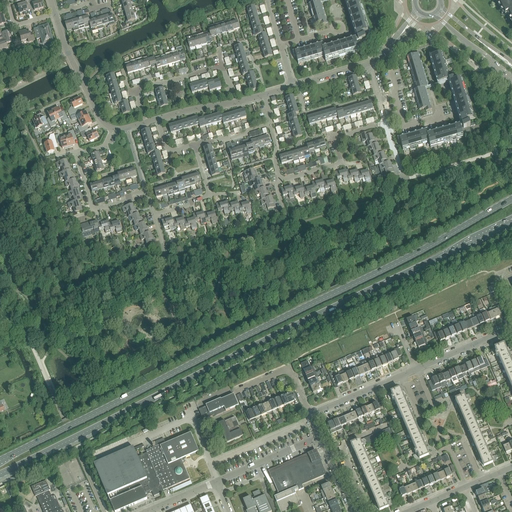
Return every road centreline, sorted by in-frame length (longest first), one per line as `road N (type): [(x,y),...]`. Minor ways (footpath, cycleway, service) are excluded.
road 1 (secondary): [(511,200),(0,460)]
road 2 (secondary): [(0,473),(511,222)]
road 3 (residential): [(154,214),(145,191),(92,210),(76,153),(105,143)]
